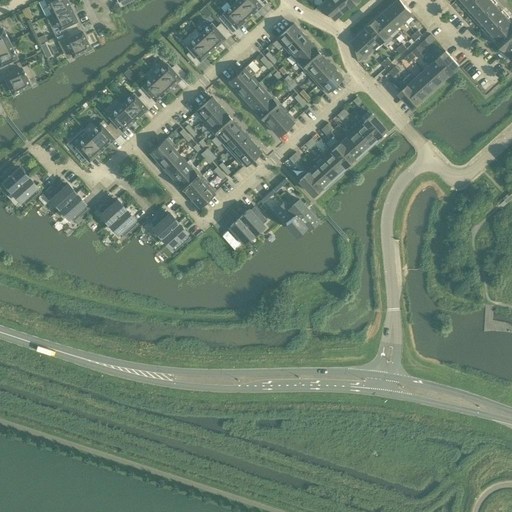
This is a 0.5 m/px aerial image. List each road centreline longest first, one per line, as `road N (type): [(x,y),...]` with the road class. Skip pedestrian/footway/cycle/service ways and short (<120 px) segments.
road 1 (secondary): [(0,332),(175,379),(385,386)]
road 2 (residential): [(133,146),(202,222),(363,80)]
road 3 (unclassified): [(385,386),(393,321),(388,210),(402,181),(431,157)]
road 4 (residential): [(291,3),(133,146)]
road 5 (residential): [(133,146),(90,184),(70,162),(55,174),(31,147)]
road 6 (secondary): [(385,386),(511,417)]
